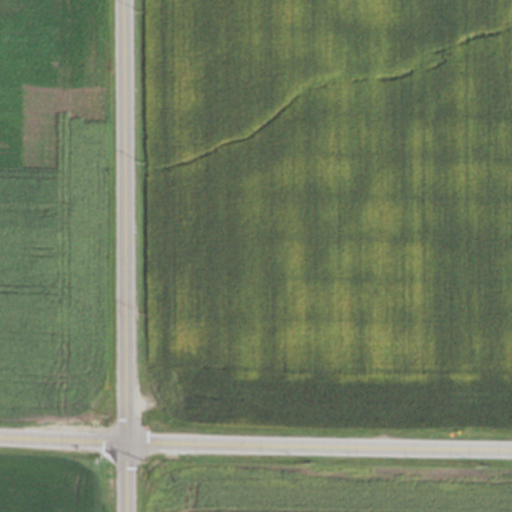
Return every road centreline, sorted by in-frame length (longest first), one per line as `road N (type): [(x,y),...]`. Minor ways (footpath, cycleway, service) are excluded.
road 1 (tertiary): [(121,0),(126,511)]
road 2 (tertiary): [(126,442),(511,448)]
road 3 (tertiary): [(0,436),(126,442)]
